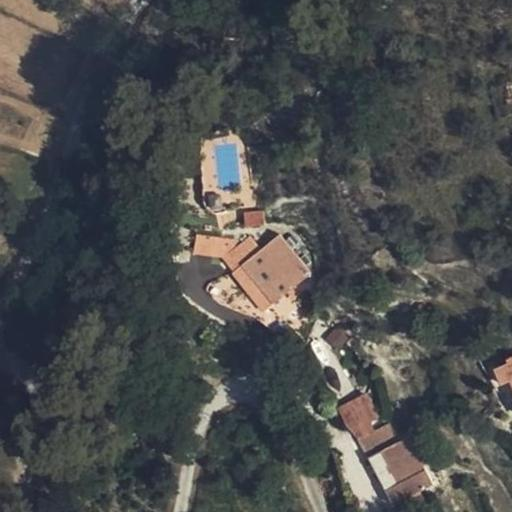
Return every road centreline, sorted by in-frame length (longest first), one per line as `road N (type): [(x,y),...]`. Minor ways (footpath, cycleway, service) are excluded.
road 1 (track): [(181,511),(205,415),(224,401),(255,402),(285,422),(322,511)]
road 2 (track): [(0,359),(16,380),(32,474),(51,511)]
